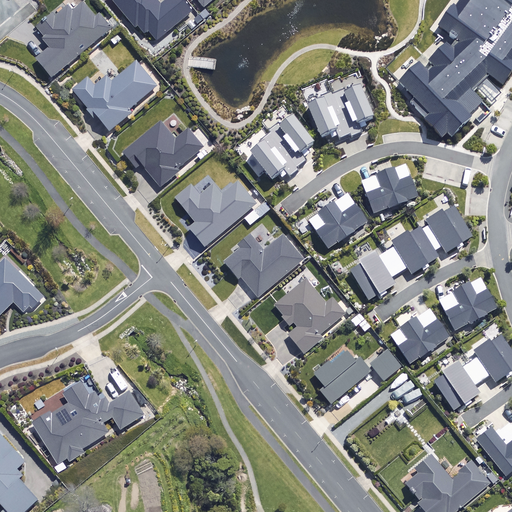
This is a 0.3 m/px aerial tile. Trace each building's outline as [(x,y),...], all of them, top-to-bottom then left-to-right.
[(153,38),(157,43),(191,13),(180,0),(172,0),(162,9),(154,0),(113,0),(112,1),(137,29),(141,35),(147,38),(153,38)] [(196,0),(204,10),(216,0),(196,0)] [(488,75),(504,87),(511,76),(511,0),(456,0),(433,31),(449,44),(430,62),(434,67),(429,73),(420,66),(397,87),(446,142),(484,104),(473,92),(488,75)] [(74,16),(69,10),(39,34),(52,50),(37,62),(53,80),(112,31),(101,19),(98,21),(86,6),(74,16)] [(157,89),(137,65),(112,87),(99,72),(74,93),(111,135),(131,117),(128,114),(157,89)] [(376,125),(363,92),(343,99),(356,133),(376,125)] [(337,138),(323,101),(309,107),(323,143),(337,138)] [(296,118),(278,133),(302,163),(321,148),(296,118)] [(177,143),(162,126),(125,157),(137,171),(142,167),(160,189),(179,174),(177,171),(204,150),(189,133),(177,143)] [(291,172),(266,142),(249,156),(274,187),(291,172)] [(408,189),(406,166),(393,167),(395,190),(408,189)] [(377,187),(372,179),(359,186),(364,195),(377,187)] [(257,208),(239,185),(223,197),(215,188),(201,198),(193,187),(177,200),(197,225),(190,230),(205,249),(257,208)] [(388,196),(377,202),(387,220),(398,214),(388,196)] [(377,202),(369,207),(379,225),(387,220),(377,202)] [(342,218),(335,207),(310,223),(330,252),(368,226),(356,208),(342,218)] [(455,208),(428,224),(447,256),(474,240),(455,208)] [(439,261),(421,231),(396,247),(414,276),(439,261)] [(264,253),(253,238),(239,249),(241,251),(225,264),(239,281),(241,279),(257,299),(303,262),(284,237),(264,253)] [(396,288),(377,257),(352,273),(370,303),(396,288)] [(42,297),(7,263),(0,270),(0,319),(15,304),(25,314),(42,297)] [(284,317),(282,318),(291,329),(295,326),(298,330),(289,337),(304,355),(322,340),(318,335),(343,314),(333,301),(338,297),(324,280),(313,289),(308,283),(276,308),(284,317)] [(475,299),(470,288),(455,296),(461,309),(447,316),(455,332),(486,318),(485,314),(496,309),(488,292),(475,299)] [(396,310),(389,300),(375,310),(383,320),(396,310)] [(361,317),(352,324),(356,330),(359,327),(366,335),(372,330),(361,317)] [(418,323),(403,332),(410,342),(399,349),(410,365),(422,356),(424,360),(437,351),(435,348),(449,338),(438,323),(424,332),(418,323)] [(472,342),(480,354),(478,356),(479,358),(462,370),(459,367),(435,385),(456,413),(480,396),(476,390),(493,378),(497,384),(511,373),(511,354),(502,339),(491,346),(483,334),(472,342)] [(333,406),(371,374),(360,360),(356,364),(346,352),(316,378),(326,390),(322,393),(333,406)] [(401,370),(388,354),(374,365),(375,366),(372,369),(384,384),(401,370)] [(118,430),(144,415),(132,394),(110,406),(106,399),(100,402),(89,383),(64,398),(69,407),(34,427),(57,466),(110,436),(106,429),(114,424),(118,430)] [(511,445),(506,450),(493,432),(479,442),(506,479),(511,474),(511,445)] [(1,437),(0,437),(0,503),(8,511),(24,511),(39,499),(21,480),(25,476),(18,469),(25,462),(1,437)] [(452,483),(434,461),(418,474),(421,477),(409,487),(423,504),(419,508),(422,511),(454,511),(488,485),(473,466),(452,483)]
